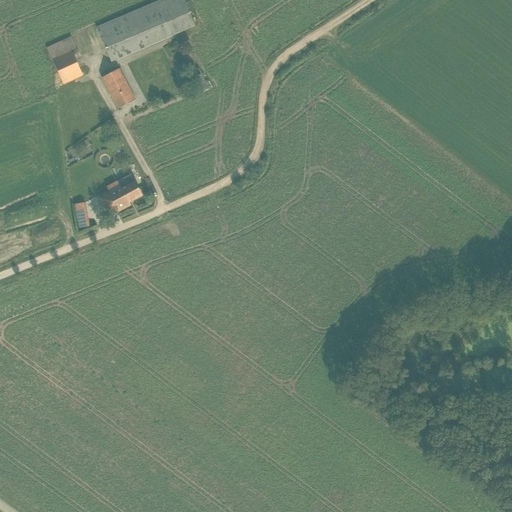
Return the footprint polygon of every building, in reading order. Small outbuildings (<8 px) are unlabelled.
[(182,0),(159,0),(95,27),(111,63),(194,27),(182,0)] [(70,37),(46,48),(63,85),(82,76),(71,51),(76,49),(70,37)] [(119,69),(101,79),(117,110),(136,101),(119,69)] [(119,183),(127,179),(123,172),(115,176),(119,183)] [(108,192),(98,198),(108,216),(130,205),(129,203),(142,196),(134,181),(120,189),(116,181),(106,187),(108,192)] [(73,206),(80,206),(78,192),(71,193),(73,206)]
